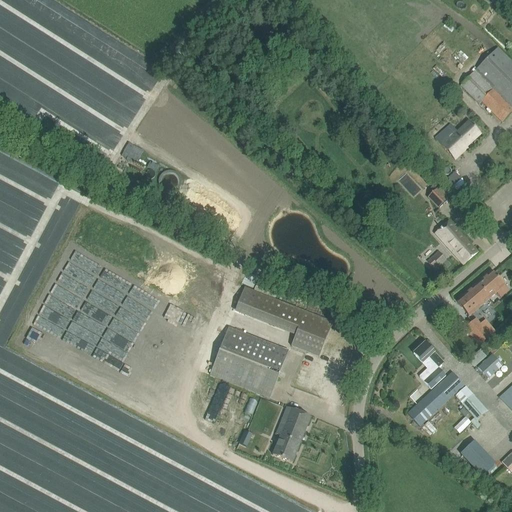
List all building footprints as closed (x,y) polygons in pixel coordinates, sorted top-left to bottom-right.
[(473,99),(475,97),(503,123),(511,113),(511,61),(498,48),(480,66),(460,86),(473,99)] [(460,56),(467,63),(476,56),(469,48),(460,56)] [(425,104),(425,131),(434,131),(433,103),(425,104)] [(480,136),(473,129),(467,122),(456,133),(450,126),(436,139),(448,153),(455,160),(467,149),(466,148),(480,136)] [(451,180),(458,188),(466,182),(459,174),(451,180)] [(438,210),(446,202),(435,190),(432,193),(427,198),(438,210)] [(478,253),(471,246),(450,221),(436,233),(464,265),(478,253)] [(439,253),(429,262),(435,269),(442,263),(446,261),(439,253)] [(496,293),(501,298),(508,291),(492,272),(457,302),(469,317),(496,293)] [(291,347),(310,354),(319,358),(333,323),(324,319),(244,288),(236,309),(296,333),(291,347)] [(475,318),(464,328),(479,345),(489,335),(475,318)] [(210,376),(261,395),(270,399),(288,351),(228,328),(210,376)] [(432,391),(447,378),(437,367),(442,362),(425,343),(413,354),(427,369),(419,377),(432,391)] [(492,355),(478,368),(488,379),(502,366),(492,355)] [(432,391),(425,398),(417,390),(409,398),(417,405),(407,414),(419,427),(464,386),(452,373),(447,378),(432,391)] [(511,385),(499,397),(511,411),(511,385)] [(487,411),(466,387),(456,396),(477,421),(487,411)] [(272,456),(283,460),(292,464),(311,418),(288,408),(277,434),(281,436),(272,456)] [(474,419),(471,422),(477,429),(480,426),(474,419)] [(470,429),(459,440),(463,445),(475,434),(470,429)] [(245,431),(239,444),(246,447),(252,434),(245,431)] [(461,454),(482,477),(495,465),(474,442),(461,454)] [(511,453),(502,463),(507,469),(511,474),(511,472),(511,453)]
